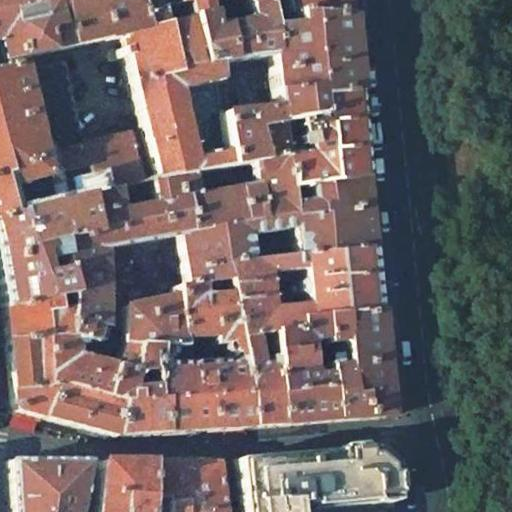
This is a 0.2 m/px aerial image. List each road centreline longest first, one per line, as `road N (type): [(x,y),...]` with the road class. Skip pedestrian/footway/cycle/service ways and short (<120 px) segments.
road 1 (residential): [(0,443),(91,454),(220,453),(440,433)]
road 2 (primary): [(398,0),(440,433)]
road 3 (primary): [(511,130),(501,0)]
